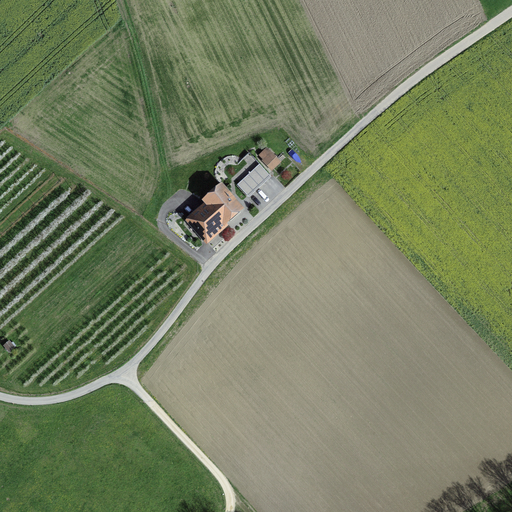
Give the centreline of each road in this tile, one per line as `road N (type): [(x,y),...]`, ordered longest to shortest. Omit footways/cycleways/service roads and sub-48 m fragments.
road 1 (unclassified): [(511,8),(379,110),(241,237),(129,365),(57,399),(0,395)]
road 2 (track): [(169,203),(122,0)]
road 3 (track): [(119,372),(224,481),(230,511)]
